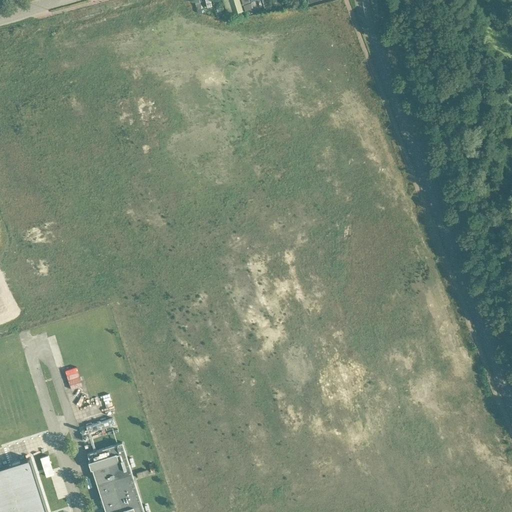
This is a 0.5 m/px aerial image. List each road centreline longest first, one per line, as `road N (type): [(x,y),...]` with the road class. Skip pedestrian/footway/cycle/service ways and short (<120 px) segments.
road 1 (tertiary): [(263,127),(374,103),(402,118),(511,404)]
road 2 (unclassified): [(394,511),(263,127)]
road 3 (tertiary): [(97,0),(128,73),(168,118),(217,134),(263,127)]
